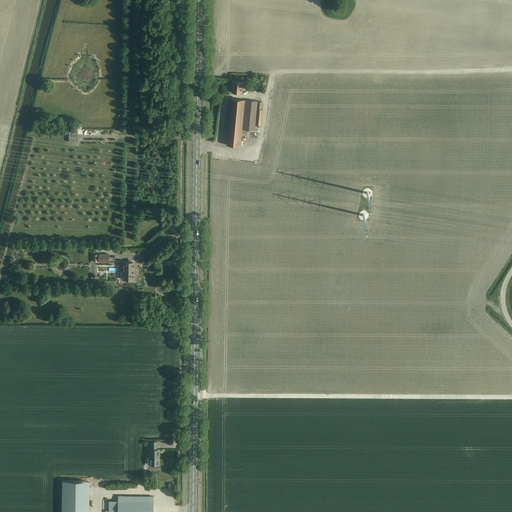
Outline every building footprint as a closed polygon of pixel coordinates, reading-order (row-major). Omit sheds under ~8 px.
[(245,82),(233,81),(231,92),(241,93),(242,86),(245,86),(245,83),(246,84),(246,82),(245,82)] [(258,101),(231,98),(226,145),(240,146),(242,130),(254,131),(255,124),(261,125),(262,109),(261,109),(262,101),(258,101)] [(69,142),(78,142),(78,131),(69,131),(69,142)] [(109,262),(109,254),(99,254),(99,262),(109,262)] [(133,273),(133,262),(124,262),(123,271),(124,271),(124,279),(134,279),(134,273),(133,273)] [(159,465),(159,449),(157,449),(157,441),(150,441),(150,449),(151,449),(151,455),(149,455),(149,464),(159,465)] [(118,501),(109,501),(108,511),(152,511),(153,496),(118,496),(118,501)]
